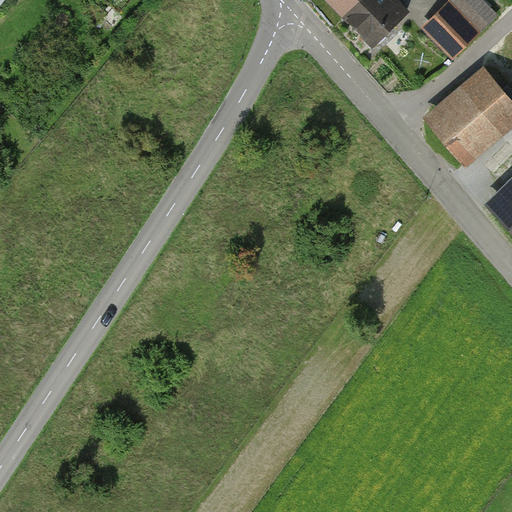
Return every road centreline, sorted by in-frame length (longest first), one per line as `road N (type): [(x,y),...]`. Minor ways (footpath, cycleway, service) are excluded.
road 1 (tertiary): [(0,472),(215,146),(289,9)]
road 2 (unclassified): [(511,265),(397,130)]
road 3 (unclassified): [(397,130),(289,9)]
road 4 (residential): [(511,30),(397,130)]
